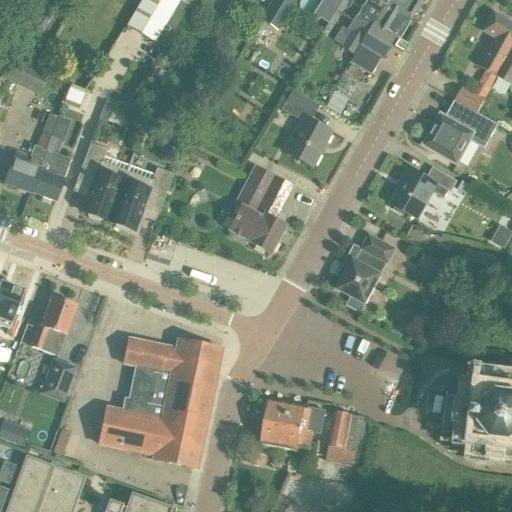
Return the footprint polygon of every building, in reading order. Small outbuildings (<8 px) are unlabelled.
[(164,48),(188,7),(176,0),(142,0),(127,26),(164,48)] [(271,0),(260,20),(277,31),(295,0),(271,0)] [(385,31),(396,13),(409,21),(422,0),(386,0),(381,9),(371,26),(361,42),(359,46),(382,60),(395,37),(385,31)] [(366,0),(367,0),(381,9),(386,0),(366,0)] [(49,10),(39,5),(28,22),(39,28),(49,10)] [(511,54),(511,24),(494,14),(483,32),(493,38),(490,43),(489,42),(476,65),(498,78),(508,60),(511,54)] [(340,47),(352,55),(361,42),(371,26),(355,16),(346,31),(349,33),(340,47)] [(395,47),(403,52),(407,45),(399,40),(395,47)] [(511,54),(508,60),(498,78),(511,87),(511,88),(511,90),(511,91),(511,93),(511,94),(511,96),(511,54)] [(16,85),(28,63),(12,55),(1,78),(16,85)] [(52,99),(61,75),(40,68),(31,92),(52,99)] [(79,102),(84,86),(71,82),(66,98),(79,102)] [(477,114),(478,114),(486,100),(463,87),(455,102),(477,114)] [(281,111),(292,117),(296,109),(311,117),(316,108),(291,94),(281,111)] [(422,147),(458,167),(472,142),(485,150),(498,126),(478,114),(477,114),(455,102),(454,102),(446,117),(440,114),(422,147)] [(110,105),(105,103),(102,111),(108,113),(110,105)] [(240,135),(251,115),(241,110),(231,131),(240,135)] [(49,114),(45,124),(53,127),(57,117),(49,114)] [(54,203),(70,161),(54,155),(59,141),(63,143),(70,122),(57,117),(53,127),(50,137),(46,149),(29,193),(54,203)] [(329,134),(301,118),(282,153),(310,169),(329,134)] [(46,149),(50,137),(41,134),(37,148),(33,146),(30,157),(16,152),(4,184),(29,193),(46,149)] [(90,146),(74,186),(90,192),(81,213),(87,215),(88,219),(98,223),(101,221),(108,223),(128,167),(104,158),(106,152),(90,146)] [(157,217),(172,178),(156,171),(153,177),(129,168),(134,157),(132,156),(128,167),(108,223),(114,225),(115,230),(125,233),(128,231),(134,233),(142,211),(157,217)] [(248,242),(248,243),(270,254),(285,226),(272,219),(274,217),(275,217),(291,188),(254,167),(235,204),(240,207),(227,231),(248,242)] [(405,182),(391,206),(396,208),(394,210),(403,215),(404,213),(417,220),(432,193),(444,199),(448,192),(450,193),(456,182),(432,168),(426,179),(409,169),(403,180),(405,182)] [(458,190),(468,196),(473,187),(463,181),(458,190)] [(345,305),(360,313),(381,276),(380,275),(385,265),(387,265),(395,250),(369,236),(362,249),(354,245),(347,258),(352,261),(337,290),(349,297),(345,305)] [(497,258),(466,250),(461,270),(492,278),(497,258)] [(423,254),(418,265),(427,270),(432,259),(423,254)] [(0,326),(9,330),(24,292),(0,282),(0,326)] [(65,334),(75,307),(49,298),(40,325),(37,324),(29,347),(56,356),(64,334),(65,334)] [(152,461),(195,470),(219,350),(176,341),(174,350),(127,340),(122,365),(134,368),(125,414),(105,410),(97,446),(153,457),(152,461)] [(39,396),(45,398),(63,404),(76,368),(52,360),(39,396)] [(491,371),(489,371),(487,371),(486,377),(479,376),(479,380),(484,380),(483,386),(478,385),(478,390),(472,389),(473,385),(471,384),(470,389),(463,388),(463,393),(468,393),(467,400),(447,398),(443,433),(457,435),(457,437),(463,438),(462,444),(466,445),(466,440),(471,440),(470,445),(476,446),(476,451),(471,450),(471,455),(475,455),(475,460),(478,461),(479,456),(511,460),(511,379),(490,377),(491,371)] [(269,401),(265,423),(311,432),(311,433),(321,435),(325,412),(309,409),(309,410),(303,409),(304,408),(269,401)] [(351,416),(333,413),(330,430),(327,448),(357,453),(363,418),(351,416)] [(0,439),(6,442),(13,425),(3,421),(0,429),(0,439)] [(311,432),(265,423),(260,445),(295,452),(296,448),(307,450),(311,432)] [(41,453),(59,459),(66,436),(49,430),(41,453)] [(311,476),(314,460),(290,455),(287,472),(311,476)] [(25,457),(5,511),(169,511),(170,510),(130,495),(125,509),(107,503),(104,511),(71,511),(83,478),(25,457)]
